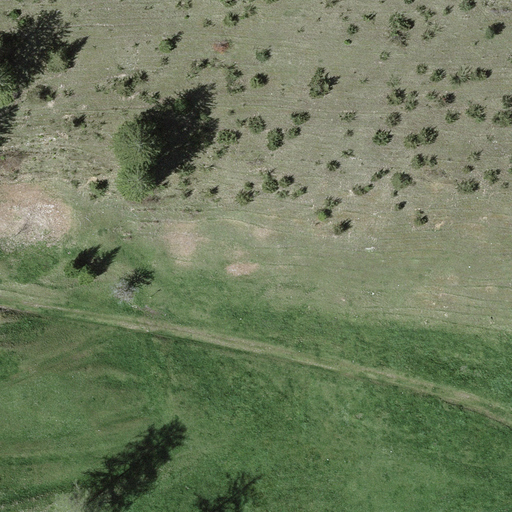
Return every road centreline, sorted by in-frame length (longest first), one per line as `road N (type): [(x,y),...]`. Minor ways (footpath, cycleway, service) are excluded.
road 1 (track): [(130,328),(438,396),(511,426)]
road 2 (track): [(0,305),(130,328)]
